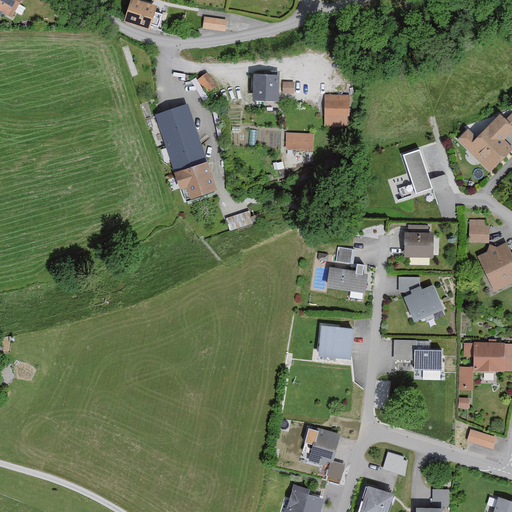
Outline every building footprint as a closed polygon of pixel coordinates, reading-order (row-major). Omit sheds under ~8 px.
[(0,0),(0,14),(1,14),(9,19),(20,0),(0,0)] [(152,8),(129,2),(123,24),(147,30),(152,8)] [(224,22),(203,18),(201,29),(222,32),(224,22)] [(265,76),(250,77),(251,102),(275,102),(275,81),(277,81),(277,73),(265,73),(265,76)] [(216,87),(205,75),(198,80),(209,93),(216,87)] [(292,83),(283,83),(283,95),(292,95),(292,83)] [(345,95),(323,96),(324,126),(345,125),(345,95)] [(207,166),(186,107),(152,118),(178,192),(185,190),(188,201),(214,192),(205,167),(207,166)] [(511,129),(497,116),(476,138),(467,129),(454,142),(488,174),(511,150),(502,142),(511,131),(511,129)] [(313,152),(313,134),(285,134),(285,152),(313,152)] [(428,183),(417,152),(401,157),(411,187),(398,191),(401,200),(431,191),(432,195),(448,189),(445,178),(428,183)] [(250,213),(226,221),(231,233),(254,225),(250,213)] [(484,229),(484,223),(469,223),(469,245),(488,245),(488,229),(484,229)] [(426,236),(426,228),(408,227),(408,235),(402,235),(401,258),(430,259),(430,236),(426,236)] [(511,284),(511,260),(504,245),(495,250),(488,247),(486,254),(476,259),(493,293),(511,284)] [(336,249),(334,262),(347,265),(350,251),(336,249)] [(365,294),(368,275),(364,275),(366,265),(356,264),(355,271),(330,267),(327,288),(365,294)] [(409,292),(419,288),(419,280),(398,279),(397,294),(410,295),(409,292)] [(439,312),(430,288),(421,291),(419,288),(409,292),(410,295),(402,299),(411,323),(439,312)] [(347,360),(349,330),(317,328),(315,358),(347,360)] [(438,371),(438,351),(428,351),(428,343),(393,342),(393,361),(412,361),(412,370),(438,371)] [(463,358),(471,358),(470,367),(474,367),(474,372),(511,372),(511,345),(495,345),(495,342),(487,342),(487,344),(471,344),(471,345),(463,344),(463,358)] [(469,369),(459,368),(458,391),(469,391),(469,369)] [(468,400),(458,399),(458,409),(468,410),(468,400)] [(306,463),(323,467),(326,461),(330,463),(337,434),(315,429),(306,463)] [(466,442),(491,451),(494,439),(470,431),(466,442)] [(343,467),(331,464),(327,477),(339,480),(343,467)] [(317,511),(321,500),(307,496),(308,491),(292,486),(285,511),(317,511)] [(386,511),(391,495),(365,487),(357,511),(386,511)] [(511,511),(511,503),(496,499),(492,511),(511,511)]
